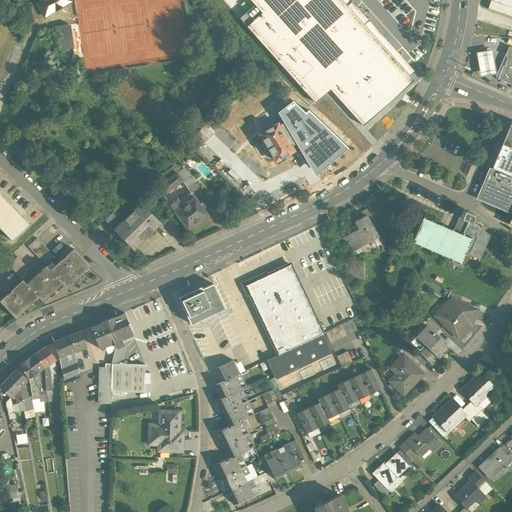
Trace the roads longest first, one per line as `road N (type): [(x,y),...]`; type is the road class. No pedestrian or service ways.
road 1 (tertiary): [(445,77),(399,146),(361,178),(162,276)]
road 2 (residential): [(162,276),(197,366),(206,433),(192,511)]
road 3 (residential): [(482,339),(452,377),(348,465)]
road 4 (unclassified): [(124,292),(0,163)]
road 5 (tertiary): [(124,292),(24,338),(0,358)]
road 6 (residential): [(415,511),(511,421)]
